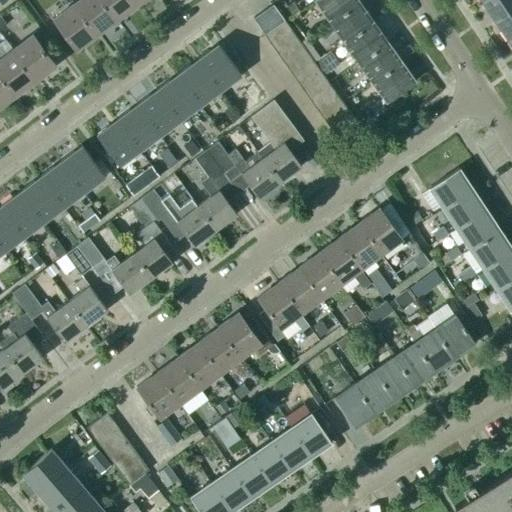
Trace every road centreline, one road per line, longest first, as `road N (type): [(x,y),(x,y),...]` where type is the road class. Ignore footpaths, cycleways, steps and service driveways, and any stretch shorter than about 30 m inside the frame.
road 1 (residential): [(0,450),(479,97)]
road 2 (residential): [(0,167),(224,0)]
road 3 (unclassified): [(341,511),(511,402)]
